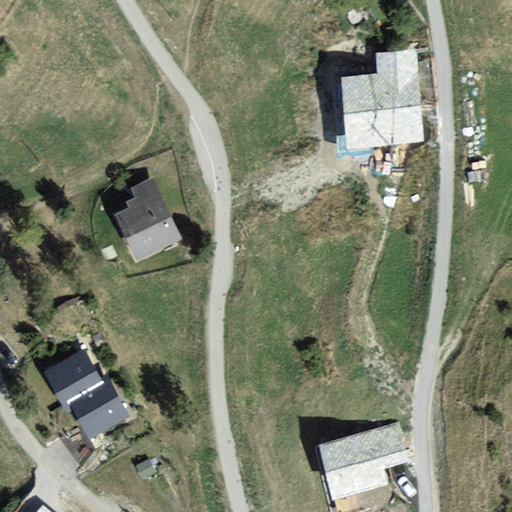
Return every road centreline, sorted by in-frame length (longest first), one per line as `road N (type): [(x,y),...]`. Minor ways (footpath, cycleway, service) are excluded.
road 1 (unclassified): [(240,511),(217,396),(220,166),(193,100),(125,0)]
road 2 (unclassified): [(425,511),(419,434),(447,171),(433,0)]
road 3 (unclassified): [(0,391),(25,438),(104,511)]
